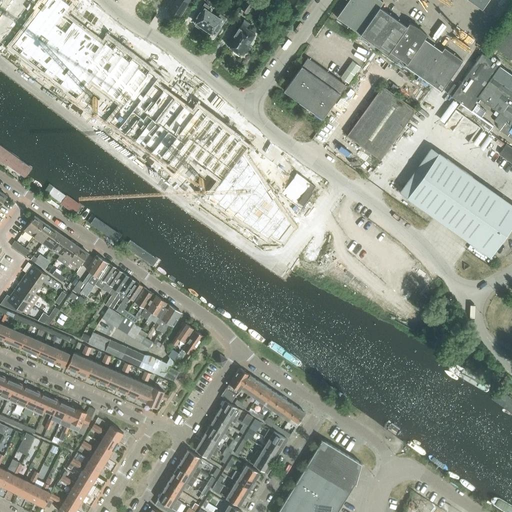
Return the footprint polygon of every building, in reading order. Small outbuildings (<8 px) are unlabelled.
[(12,48),(11,49),(18,55),(19,53),(69,91),(68,92),(75,98),(76,96),(127,135),(126,136),(133,141),(134,140),(167,165),(166,167),(173,172),(174,171),(209,196),(208,198),(215,202),(216,201),(226,208),(225,210),(232,214),(233,213),(275,242),(279,238),(282,240),(293,225),(291,222),(301,208),(305,211),(308,207),(309,207),(311,204),(311,203),(315,198),(317,196),(317,195),(318,194),(318,193),(318,192),(318,191),(318,190),(317,189),(317,188),(315,187),(315,186),(299,174),(298,174),(295,171),(291,176),(69,7),(72,3),(71,2),(71,0),(70,0),(46,0),(44,3),(41,2),(38,6),(40,9),(11,47),(12,48)] [(190,0),(173,0),(167,10),(178,18),(190,0)] [(247,0),(242,10),(247,13),(254,0),(247,0)] [(406,62),(404,65),(441,91),(463,60),(444,47),(442,51),(424,38),(426,35),(427,35),(424,32),(422,30),(419,27),(416,25),(412,24),(409,22),(409,23),(407,26),(379,7),(383,2),(380,0),(348,0),(336,17),(388,54),(390,51),(406,62)] [(469,0),(482,9),(487,0),(469,0)] [(211,8),(205,4),(193,21),(197,24),(196,26),(202,30),(213,14),(209,11),(211,8)] [(511,10),(489,44),(511,60),(511,10)] [(213,14),(202,30),(210,35),(211,33),(214,36),(226,18),(220,14),(218,18),(213,14)] [(232,51),(241,56),(244,52),(246,53),(249,48),(247,46),(255,35),(246,29),(250,24),(245,20),(235,35),(233,34),(226,45),(233,50),(232,51)] [(478,98),(511,121),(511,74),(481,53),(451,97),(469,110),(478,98)] [(301,68),(284,91),(322,118),(339,95),(346,85),(307,58),(300,67),(301,68)] [(346,135),(380,160),(416,110),(382,85),(346,135)] [(511,163),(511,148),(503,142),(496,152),(511,163)] [(34,169),(0,145),(0,161),(26,180),(34,169)] [(511,205),(438,153),(408,197),(485,252),(490,255),(496,247),(511,224),(511,205)] [(85,208),(44,179),(38,188),(79,216),(85,208)] [(24,230),(33,236),(44,222),(35,215),(24,230)] [(33,236),(42,243),(53,228),(44,222),(33,236)] [(42,243),(51,249),(61,234),(53,228),(42,243)] [(51,249),(60,255),(70,240),(61,234),(51,249)] [(11,246),(22,253),(25,248),(15,240),(11,246)] [(66,265),(69,261),(79,246),(70,240),(60,255),(57,259),(66,265)] [(161,262),(130,240),(126,246),(157,268),(161,262)] [(79,246),(69,261),(78,267),(88,253),(79,246)] [(97,254),(95,257),(87,269),(90,272),(82,282),(79,280),(73,290),(77,292),(78,293),(85,284),(87,281),(88,281),(93,273),(103,259),(97,254)] [(95,284),(99,278),(100,277),(109,263),(103,259),(93,273),(88,281),(87,281),(85,284),(87,286),(90,282),(94,285),(95,284)] [(95,284),(101,289),(106,281),(116,268),(109,263),(100,277),(99,278),(95,284)] [(32,264),(26,273),(41,284),(47,275),(32,264)] [(183,277),(163,264),(159,269),(179,283),(183,277)] [(113,286),(122,272),(116,268),(106,281),(102,288),(106,290),(107,288),(110,290),(113,286)] [(112,294),(105,304),(109,307),(116,295),(119,290),(129,276),(122,272),(113,286),(110,290),(109,292),(112,294)] [(26,273),(20,282),(34,292),(41,284),(26,273)] [(120,298),(123,300),(126,295),(135,281),(129,276),(119,290),(116,295),(115,297),(109,306),(113,308),(120,298)] [(133,300),(143,286),(135,281),(126,295),(123,300),(120,303),(116,310),(124,316),(127,311),(128,311),(124,309),(127,304),(125,303),(129,297),(133,300)] [(39,296),(34,292),(20,282),(14,291),(33,305),(39,296)] [(135,302),(141,306),(135,316),(127,311),(124,316),(129,320),(134,323),(135,324),(138,318),(140,315),(144,308),(145,307),(153,293),(144,287),(135,302)] [(20,312),(21,310),(27,314),(33,305),(14,291),(10,297),(7,295),(1,304),(20,312)] [(69,297),(74,301),(75,301),(79,297),(72,292),(69,297)] [(145,307),(144,308),(140,315),(147,320),(148,318),(152,312),(160,298),(153,293),(145,307)] [(149,322),(151,320),(155,323),(156,322),(159,317),(167,303),(160,298),(152,312),(148,318),(147,320),(149,322)] [(156,322),(159,324),(156,329),(160,331),(163,327),(166,322),(174,308),(167,303),(159,317),(156,322)] [(109,307),(102,318),(112,324),(119,314),(109,307)] [(173,326),(182,313),(174,308),(166,322),(163,327),(160,331),(163,333),(170,324),(173,326)] [(119,314),(112,324),(117,327),(124,317),(119,314)] [(53,318),(49,316),(44,323),(49,324),(53,318)] [(124,317),(117,327),(122,331),(129,320),(124,317)] [(129,320),(122,331),(127,334),(134,323),(129,320)] [(171,342),(175,344),(179,339),(184,342),(194,329),(185,322),(171,342)] [(134,323),(127,334),(133,337),(136,332),(139,326),(134,323)] [(0,324),(0,339),(3,341),(9,327),(0,324)] [(9,327),(3,341),(12,345),(18,331),(9,327)] [(182,348),(191,354),(204,336),(195,330),(182,348)] [(18,331),(12,345),(20,348),(26,335),(18,331)] [(93,331),(88,343),(93,345),(99,334),(93,331)] [(136,332),(133,337),(141,342),(144,337),(136,332)] [(99,334),(93,345),(105,351),(110,339),(99,334)] [(26,335),(20,348),(29,352),(35,339),(26,335)] [(444,365),(448,360),(409,335),(405,341),(444,365)] [(144,337),(141,342),(149,347),(153,342),(144,337)] [(35,339),(29,352),(38,356),(44,342),(35,339)] [(110,339),(105,351),(116,356),(121,344),(110,339)] [(305,362),(271,341),(267,347),(301,368),(305,362)] [(44,342),(38,356),(46,360),(52,346),(44,342)] [(121,344),(116,356),(122,358),(127,347),(121,344)] [(52,346),(46,360),(55,363),(61,350),(52,346)] [(127,347),(122,358),(128,361),(133,350),(127,347)] [(61,350),(55,363),(64,367),(70,354),(61,350)] [(133,350),(128,361),(133,363),(138,352),(133,350)] [(84,356),(74,352),(66,368),(77,373),(84,356)] [(138,352),(133,363),(139,366),(144,355),(138,352)] [(215,361),(222,366),(227,359),(220,354),(215,361)] [(144,355),(139,366),(145,369),(151,356),(144,355)] [(94,361),(84,356),(77,373),(87,377),(94,361)] [(151,356),(145,369),(150,371),(156,358),(151,356)] [(161,376),(164,377),(170,367),(174,360),(170,357),(167,363),(161,376)] [(156,358),(150,371),(156,373),(162,361),(156,358)] [(104,365),(94,361),(87,377),(97,381),(104,365)] [(156,373),(161,376),(167,363),(166,363),(162,361),(156,373)] [(491,387),(452,363),(448,370),(486,394),(491,387)] [(114,369),(104,365),(97,381),(107,386),(114,369)] [(170,367),(164,377),(174,381),(178,375),(180,372),(179,371),(170,367)] [(239,390),(241,388),(250,374),(240,368),(229,383),(239,390)] [(124,374),(114,369),(107,386),(117,390),(124,374)] [(134,378),(124,374),(117,390),(126,394),(134,378)] [(241,388),(248,393),(257,380),(250,374),(241,388)] [(7,378),(0,393),(0,396),(8,400),(16,381),(7,378)] [(144,382),(134,378),(126,394),(136,399),(144,382)] [(265,385),(257,380),(248,393),(256,398),(265,385)] [(16,381),(8,400),(16,403),(24,385),(16,381)] [(153,386),(144,382),(136,399),(146,403),(153,386)] [(24,385),(16,403),(25,407),(33,389),(24,385)] [(256,398),(264,404),(273,391),(265,385),(256,398)] [(157,408),(161,398),(166,400),(168,395),(163,393),(164,391),(153,386),(146,403),(157,408)] [(33,389),(25,407),(34,411),(42,393),(33,389)] [(264,404),(272,409),(281,396),(273,391),(264,404)] [(511,400),(498,392),(495,398),(511,408),(511,400)] [(42,393),(34,411),(43,415),(44,410),(50,396),(42,393)] [(53,420),(51,419),(53,414),(59,400),(50,396),(44,410),(51,413),(49,418),(48,418),(46,423),(51,425),(53,420)] [(272,409),(280,415),(289,401),(281,396),(272,409)] [(53,420),(55,415),(62,418),(68,404),(59,400),(53,414),(51,419),(53,420)] [(225,400),(220,408),(237,419),(240,415),(236,413),(239,408),(225,400)] [(280,415),(288,420),(297,407),(289,401),(280,415)] [(68,404),(62,418),(69,420),(66,426),(65,425),(62,431),(66,433),(69,427),(77,408),(68,404)] [(406,429),(370,404),(364,412),(400,438),(406,429)] [(86,412),(85,416),(91,419),(95,410),(89,407),(86,412)] [(305,412),(297,407),(288,420),(296,426),(305,412)] [(86,412),(77,408),(69,427),(78,431),(78,432),(83,434),(88,425),(91,419),(85,416),(86,412)] [(220,408),(215,416),(228,425),(231,421),(235,423),(237,419),(220,408)] [(1,414),(0,417),(0,418),(8,422),(10,418),(1,414)] [(248,414),(243,422),(247,425),(253,417),(248,414)] [(215,416),(210,425),(224,433),(228,425),(215,416)] [(10,418),(8,422),(17,426),(19,422),(10,418)] [(19,422),(17,426),(25,430),(27,426),(19,422)] [(102,429),(101,431),(118,441),(123,433),(111,425),(106,432),(102,429)] [(210,425),(205,433),(219,441),(224,433),(210,425)] [(27,426),(25,430),(34,434),(36,430),(27,426)] [(101,431),(100,433),(104,436),(100,442),(112,450),(118,441),(101,431)] [(273,431),(268,439),(282,447),(287,439),(273,431)] [(205,433),(200,441),(214,449),(219,441),(205,433)] [(277,511),(336,511),(354,483),(355,484),(356,484),(361,463),(321,438),(321,439),(322,439),(277,511)] [(268,439),(263,447),(277,456),(282,447),(268,439)] [(214,449),(200,441),(195,449),(208,458),(214,449)] [(92,446),(91,448),(107,458),(112,450),(100,442),(96,449),(92,446)] [(263,447),(258,455),(272,464),(277,456),(263,447)] [(91,448),(89,450),(93,453),(89,459),(102,467),(107,458),(91,448)] [(188,450),(182,458),(196,466),(201,458),(188,450)] [(272,464),(258,455),(253,464),(267,472),(272,464)] [(191,475),(196,466),(182,458),(177,466),(191,475)] [(7,471),(0,484),(9,489),(13,480),(11,479),(14,474),(12,473),(15,468),(17,462),(20,463),(21,462),(13,459),(10,465),(7,471)] [(82,463),(80,465),(97,475),(102,467),(89,459),(85,466),(82,463)] [(246,464),(241,472),(255,481),(260,472),(246,464)] [(80,465),(79,467),(83,470),(79,476),(92,484),(97,475),(80,465)] [(191,475),(177,466),(172,474),(186,483),(191,475)] [(202,470),(200,473),(209,479),(211,475),(202,470)] [(241,472),(236,481),(250,489),(255,481),(241,472)] [(16,475),(14,474),(11,479),(13,480),(9,489),(18,493),(24,480),(16,475)] [(172,474),(167,483),(181,491),(186,483),(172,474)] [(209,479),(206,483),(210,486),(215,478),(212,476),(211,475),(209,479)] [(92,484),(79,476),(75,483),(71,480),(70,482),(86,492),(92,484)] [(18,493),(26,497),(30,489),(29,488),(31,483),(29,482),(24,480),(18,493)] [(236,481),(231,489),(245,497),(250,489),(236,481)] [(86,492),(70,482),(69,484),(73,487),(69,493),(81,501),(86,492)] [(26,497),(35,502),(42,488),(33,484),(31,483),(29,488),(30,489),(26,497)] [(167,483),(162,491),(176,499),(181,491),(167,483)] [(206,483),(201,492),(205,494),(210,486),(206,483)] [(42,488),(35,502),(44,506),(51,493),(46,490),(42,488)] [(245,497),(231,489),(226,497),(239,506),(245,497)] [(157,499),(171,507),(176,511),(181,502),(176,499),(162,491),(157,499)] [(511,511),(511,506),(491,492),(485,500),(503,511),(511,511)] [(60,498),(59,499),(76,509),(81,501),(69,493),(64,500),(60,498)] [(74,511),(76,509),(59,499),(58,502),(62,504),(58,510),(60,511),(74,511)] [(171,507),(157,499),(154,504),(167,511),(178,511),(176,511),(171,507)] [(223,511),(242,511),(225,501),(224,504),(228,506),(223,511)]
